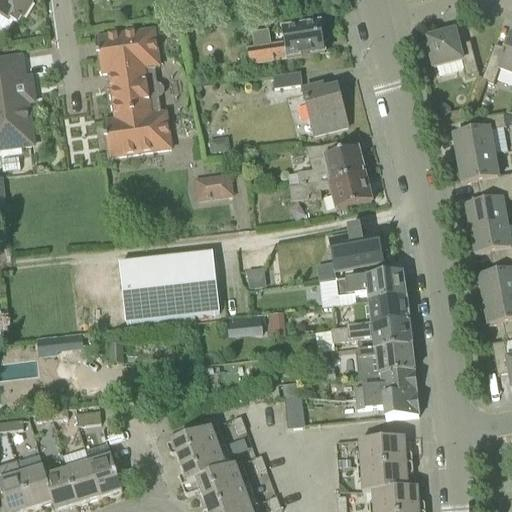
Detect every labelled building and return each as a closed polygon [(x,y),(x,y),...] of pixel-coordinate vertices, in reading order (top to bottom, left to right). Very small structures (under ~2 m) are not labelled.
[(0,0),(0,15),(14,25),(18,27),(34,0),(0,0)] [(177,21),(160,23),(162,36),(172,34),(173,40),(177,42),(180,39),(179,33),(177,21)] [(284,46),(247,51),(249,67),(287,62),(326,57),(324,46),(329,45),(327,31),(322,32),(321,27),(282,33),(284,46)] [(155,33),(95,42),(100,77),(110,76),(116,124),(103,126),(108,161),(168,153),(163,117),(161,117),(153,118),(146,71),(154,70),(160,69),(155,33)] [(426,42),(434,71),(462,64),(466,80),(479,77),(471,45),(459,48),(456,34),(426,42)] [(492,55),(482,83),(494,88),(500,72),(511,76),(511,37),(511,38),(506,52),(504,59),(492,55)] [(0,153),(34,148),(28,106),(33,106),(30,81),(25,82),(22,60),(0,63),(0,153)] [(303,89),(301,76),(274,80),(275,93),(303,89)] [(325,94),(324,89),(303,95),(315,139),(348,130),(338,90),(325,94)] [(444,107),(438,108),(440,120),(452,117),(450,111),(444,107)] [(469,136),(454,139),(459,163),(494,157),(490,133),(506,130),(504,117),(476,122),(479,135),(469,136)] [(228,141),(209,144),(211,157),(230,154),(228,141)] [(306,151),(312,171),(312,175),(298,177),(300,190),(330,187),(365,178),(362,166),(364,164),(363,157),(359,156),(358,152),(340,158),(337,147),(323,151),(306,151)] [(494,157),(459,163),(463,188),(478,185),(488,183),(488,187),(490,194),(511,190),(511,177),(498,180),(494,157)] [(337,214),(372,206),(371,202),(373,199),(372,193),(369,191),(365,178),(330,187),(300,190),(290,192),(292,207),(322,203),(321,195),(332,194),(337,214)] [(217,180),(203,182),(207,205),(221,203),(217,180)] [(482,207),(467,210),(471,234),(507,228),(503,204),(511,202),(511,190),(490,194),(492,205),(482,207)] [(507,228),(471,234),(476,259),(490,256),(501,254),(501,256),(503,265),(511,263),(511,250),(511,251),(507,228)] [(349,239),(329,243),(335,275),(384,266),(382,256),(388,255),(384,237),(363,241),(361,232),(361,231),(360,230),(359,230),(350,232),(349,232),(348,233),(348,234),(349,239)] [(127,327),(220,317),(213,257),(120,267),(127,327)] [(494,278),(480,281),(484,305),(511,299),(511,263),(503,265),(505,276),(494,278)] [(247,275),(249,293),(267,291),(265,273),(247,275)] [(402,277),(336,284),(338,301),(368,298),(369,307),(406,303),(402,277)] [(511,299),(484,305),(489,329),(503,327),(511,325),(511,299)] [(408,326),(406,303),(369,307),(355,308),(357,331),(357,332),(408,326)] [(248,320),(250,341),(264,339),(262,319),(248,320)] [(357,331),(332,333),(332,336),(334,348),(358,345),(359,352),(374,350),(374,353),(378,353),(378,350),(411,346),(408,326),(357,332),(357,331)] [(285,331),(269,332),(270,341),(286,339),(285,331)] [(511,390),(511,360),(508,361),(505,345),(492,347),(498,379),(510,378),(511,390)] [(123,346),(109,346),(110,367),(124,367),(123,346)] [(374,353),(360,355),(360,364),(362,381),(363,381),(381,379),(381,378),(414,374),(411,346),(378,350),(378,353),(374,353)] [(335,373),(313,375),(314,386),(336,384),(335,373)] [(381,378),(381,379),(363,381),(364,391),(355,392),(356,403),(417,397),(414,374),(381,378)] [(284,389),(285,399),(302,400),(301,387),(284,389)] [(385,411),(386,423),(419,420),(417,397),(356,403),(357,414),(385,411)] [(306,431),(302,400),(285,399),(288,433),(306,431)] [(52,415),(53,424),(68,422),(67,413),(52,415)] [(53,424),(52,415),(35,417),(36,426),(53,424)] [(100,415),(77,418),(78,431),(102,428),(100,415)] [(238,438),(247,435),(242,421),(233,424),(238,438)] [(6,426),(8,435),(24,433),(23,424),(6,426)] [(172,446),(167,448),(171,457),(174,459),(177,458),(181,467),(221,452),(213,431),(190,440),(187,433),(170,439),(172,446)] [(361,459),(357,459),(357,467),(407,463),(405,441),(360,445),(361,459)] [(181,478),(179,481),(182,489),(228,473),(221,452),(181,467),(184,477),(181,478)] [(85,453),(64,460),(68,473),(78,508),(100,502),(89,467),(85,454),(85,453)] [(100,502),(123,495),(112,460),(89,467),(100,502)] [(259,477),(267,474),(262,460),(253,463),(259,477)] [(407,463),(357,467),(358,484),(363,483),(363,488),(408,485),(407,463)] [(0,470),(0,487),(7,511),(31,511),(20,477),(17,466),(0,470)] [(228,473),(182,489),(186,498),(189,499),(201,495),(205,505),(244,490),(237,468),(233,469),(234,471),(228,473)] [(42,470),(20,477),(31,511),(34,511),(53,506),(46,480),(42,470)] [(55,511),(66,511),(78,508),(68,473),(46,480),(53,506),(55,511)] [(408,485),(363,488),(363,496),(373,495),(374,505),(370,506),(371,509),(419,506),(418,491),(409,492),(408,485)] [(245,511),(252,510),(244,490),(205,505),(207,511),(245,511)] [(281,511),(277,500),(268,504),(271,511),(281,511)] [(340,501),(337,501),(338,511),(347,510),(346,501),(340,501)]
